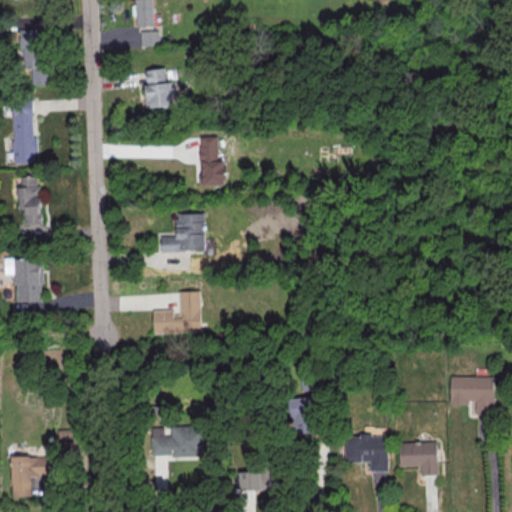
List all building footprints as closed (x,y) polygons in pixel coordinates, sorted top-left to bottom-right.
[(132,0),(150,0),(151,25),(133,26),(132,0)] [(17,29),(35,29),(36,46),(45,45),(46,83),(29,84),(28,68),(21,68),(20,47),(17,47),(17,29)] [(138,31),(156,30),(156,45),(138,46),(138,38),(138,31)] [(143,70),(161,67),(162,80),(167,80),(170,104),(144,107),(141,83),(144,83),(144,77),(143,70)] [(9,98),(11,162),(31,162),(31,152),(35,151),(34,136),(30,136),(29,106),(29,97),(9,98)] [(198,135),(215,135),(215,159),(221,158),(221,164),(223,164),(223,177),(221,177),(221,183),(200,184),(199,162),(197,162),(196,152),(196,145),(198,145),(198,135)] [(18,176),(34,175),(34,184),(37,184),(39,222),(30,223),(22,223),(21,207),(16,207),(15,186),(18,186),(18,176)] [(176,213),(202,213),(202,249),(183,249),(183,251),(171,251),(158,252),(158,235),(173,235),(173,218),(176,218),(176,213)] [(1,257),(40,256),(41,283),(38,283),(39,300),(25,301),(13,301),(13,283),(12,283),(9,280),(9,276),(11,274),(1,274),(1,257)] [(176,290),(198,289),(199,331),(150,333),(149,309),(170,308),(170,314),(177,313),(176,300),(176,290)] [(297,371),(323,368),(325,387),(313,388),(299,389),(297,371)] [(448,375),(491,375),(491,414),(473,414),(473,400),(466,400),(466,403),(447,403),(448,375)] [(285,398),(290,434),(315,430),(310,394),(285,398)] [(168,426),(203,424),(203,450),(195,451),(195,455),(170,456),(170,454),(158,454),(149,454),(148,436),(168,435),(168,426)] [(343,435),(343,461),(368,461),(368,470),(385,470),(385,435),(369,435),(369,433),(357,433),(357,435),(343,435)] [(397,442),(436,441),(437,474),(418,475),(418,465),(398,465),(397,442)] [(8,455),(10,496),(28,495),(28,476),(48,475),(47,456),(27,457),(26,454),(8,455)] [(272,461),(273,488),(237,490),(236,470),(261,469),(261,462),(272,461)]
